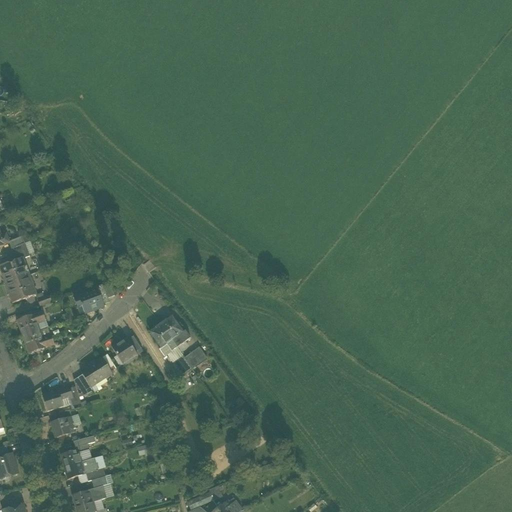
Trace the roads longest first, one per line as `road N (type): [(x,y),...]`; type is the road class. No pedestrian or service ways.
road 1 (residential): [(13,384),(53,368),(92,338),(145,271)]
road 2 (residential): [(50,511),(13,384)]
